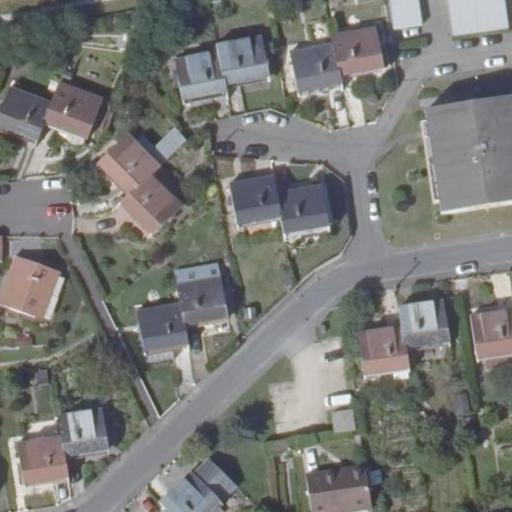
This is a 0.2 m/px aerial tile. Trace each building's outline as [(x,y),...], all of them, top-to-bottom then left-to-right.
[(387,0),(392,31),(420,27),(415,0),(387,0)] [(501,0),(446,0),(452,37),(506,28),(501,0)] [(372,29),(329,37),(331,45),(337,76),(380,68),(372,29)] [(258,39),(216,47),(217,53),(223,85),(265,77),(258,39)] [(295,92),(339,83),(337,76),(331,45),(288,53),(295,92)] [(181,100),(224,91),(223,85),(217,53),(173,61),(181,100)] [(43,123),(56,128),(84,139),(99,100),(58,85),(50,105),(43,123)] [(43,123),(50,105),(10,89),(0,114),(0,127),(36,141),(43,123)] [(427,123),(440,203),(441,214),(511,202),(511,97),(425,110),(427,123)] [(440,203),(427,123),(419,124),(431,204),(440,203)] [(81,147),(84,139),(56,128),(54,134),(71,146),(81,147)] [(99,164),(129,196),(145,180),(157,168),(127,137),(99,164)] [(275,195),(272,177),(228,185),(235,224),(279,216),(275,195)] [(129,196),(117,208),(147,239),(176,211),(145,180),(129,196)] [(317,187),(275,195),(279,216),(282,235),(325,226),(317,187)] [(56,274),(15,258),(0,298),(0,304),(34,317),(40,302),(45,303),(56,274)] [(216,267),(183,272),(186,285),(218,279),(216,267)] [(186,285),(183,272),(173,274),(179,304),(182,326),(225,318),(218,279),(186,285)] [(441,302),(398,309),(401,328),(403,348),(447,341),(441,302)] [(182,326),(179,304),(136,312),(143,351),(146,350),(171,345),(186,343),(182,326)] [(511,311),(470,317),(476,356),(511,350),(511,311)] [(403,348),(401,328),(357,335),(363,374),(406,367),(403,348)] [(171,345),(146,350),(147,363),(172,359),(171,345)] [(100,411),(57,418),(60,438),(63,456),(106,450),(100,411)] [(353,430),(350,411),(332,413),(335,433),(353,430)] [(22,484),(66,477),(63,456),(60,438),(16,445),(22,484)] [(190,473),(158,503),(165,511),(166,511),(220,511),(213,505),(217,501),(234,485),(209,460),(193,476),(190,473)] [(315,511),(356,511),(371,510),(365,469),(311,477),(315,511)]
